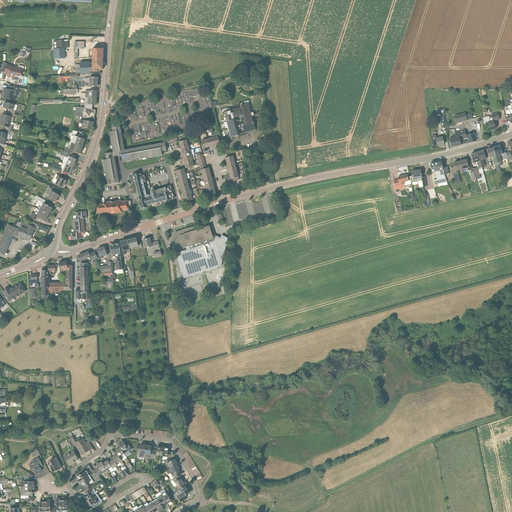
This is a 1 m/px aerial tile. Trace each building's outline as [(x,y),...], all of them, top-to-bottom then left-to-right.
[(64,48),(54,49),(55,59),(65,58),(64,48)] [(92,59),(103,59),(103,48),(98,48),(92,48),(92,59)] [(103,69),(103,59),(92,59),(92,64),(91,63),(91,62),(80,62),(81,74),(91,73),(91,72),(98,72),(98,69),(103,69)] [(14,68),(12,68),(12,66),(7,65),(5,73),(12,75),(10,82),(18,84),(20,79),(23,77),(22,76),(24,67),(18,65),(18,68),(15,67),(14,68)] [(98,78),(93,77),(89,77),(89,78),(85,79),(85,82),(82,82),(82,86),(85,86),(92,86),(97,87),(97,81),(98,81),(98,79),(98,78)] [(16,91),(18,92),(19,88),(9,85),(8,89),(6,88),(4,98),(14,100),(16,96),(15,95),(16,91)] [(92,105),(96,105),(96,98),(85,98),(84,107),(92,108),(92,105)] [(3,108),(9,109),(9,112),(15,114),(16,111),(14,110),(15,104),(5,102),(3,108)] [(254,130),(254,129),(255,128),(253,123),(248,104),(240,106),(240,107),(232,109),(224,112),(231,137),(238,135),(238,137),(240,137),(239,134),(238,130),(243,128),(244,132),(245,135),(246,135),(246,133),(256,130),(255,130),(254,130)] [(92,109),(92,108),(84,107),(84,108),(76,107),(75,116),(79,117),(81,117),(81,119),(80,119),(79,123),(80,123),(82,123),(82,127),(92,129),(95,110),(92,109)] [(8,115),(2,114),(1,119),(11,122),(12,116),(14,117),(15,114),(9,112),(8,115)] [(465,112),(458,114),(460,122),(467,121),(465,112)] [(442,116),(437,117),(438,124),(441,123),(445,123),(444,116),(444,113),(442,113),(442,116)] [(493,122),(500,119),(497,113),(491,115),(491,117),(490,118),(489,116),(488,116),(483,118),(484,121),(483,122),(484,126),(487,124),(488,126),(490,131),(496,128),(493,122)] [(0,121),(0,125),(5,126),(4,130),(11,131),(12,125),(10,125),(11,122),(1,119),(0,121)] [(113,152),(120,151),(123,151),(118,126),(112,127),(113,131),(109,132),(110,132),(109,132),(109,136),(110,136),(111,139),(110,139),(110,143),(111,142),(112,145),(111,146),(112,149),(113,152)] [(10,135),(11,131),(4,130),(4,133),(0,131),(0,137),(6,139),(7,134),(10,135)] [(475,136),(474,133),(466,135),(465,130),(454,132),(455,137),(449,139),(450,143),(451,147),(476,141),(475,136)] [(73,131),(72,133),(70,133),(69,136),(74,136),(72,142),(73,143),(83,146),(83,145),(84,146),(85,143),(84,143),(85,139),(78,137),(76,136),(78,132),(73,131)] [(443,140),(442,137),(436,138),(436,135),(431,136),(433,145),(437,145),(437,146),(444,145),(443,142),(444,142),(443,141),(443,140)] [(82,147),(83,146),(73,143),(69,142),(66,149),(65,148),(64,152),(70,153),(71,154),(72,151),(73,151),(76,152),(80,153),(81,150),(82,150),(83,147),(82,147)] [(159,155),(162,155),(162,152),(166,151),(165,144),(120,152),(121,155),(122,162),(123,162),(122,161),(126,160),(126,161),(129,161),(129,160),(132,159),(133,160),(136,160),(136,159),(139,158),(139,159),(142,158),(142,157),(146,157),(146,158),(149,157),(149,156),(152,156),(152,157),(156,156),(155,155),(159,154),(159,155)] [(504,159),(507,158),(505,149),(501,150),(500,145),(493,148),(498,165),(499,166),(502,165),(501,162),(499,155),(502,154),(504,159)] [(495,166),(498,165),(493,148),(486,150),(488,154),(489,158),(492,157),(495,164),(495,166)] [(480,160),(481,165),(484,165),(483,160),(486,159),(485,155),(483,150),(477,152),(480,160)] [(121,155),(120,152),(120,151),(113,152),(105,153),(106,160),(103,160),(102,161),(103,164),(104,164),(104,167),(105,167),(106,170),(105,170),(106,174),(107,173),(107,177),(106,177),(107,180),(110,180),(111,184),(117,183),(113,157),(121,155)] [(480,160),(477,152),(476,153),(475,152),(474,153),(471,154),(473,163),(476,162),(478,167),(472,169),(473,172),(476,180),(481,178),(479,174),(478,170),(482,169),(481,165),(480,160)] [(226,163),(234,161),(232,153),(227,155),(227,157),(225,158),(226,163)] [(76,159),(72,157),(70,157),(66,164),(74,167),(76,163),(75,162),(76,159)] [(470,171),(469,168),(468,163),(467,164),(466,160),(460,161),(462,169),(466,168),(467,171),(470,171)] [(442,168),(442,166),(441,161),(430,164),(431,169),(431,173),(435,172),(437,179),(433,180),(435,185),(447,182),(444,175),(442,168)] [(458,170),(462,169),(460,161),(454,163),(455,167),(454,167),(455,174),(453,174),(455,180),(460,179),(458,173),(459,173),(458,170)] [(60,172),(62,168),(52,164),(50,169),(60,172)] [(72,172),(74,167),(66,164),(63,171),(65,172),(70,174),(71,171),(72,172)] [(422,181),(423,187),(426,186),(425,176),(421,177),(420,170),(411,171),(412,176),(409,176),(411,184),(411,182),(422,181)] [(144,175),(141,175),(140,172),(132,175),(134,181),(135,181),(139,199),(138,199),(140,209),(142,208),(142,209),(143,210),(146,209),(146,208),(146,207),(147,207),(147,205),(154,203),(157,203),(164,201),(171,199),(174,198),(171,186),(168,187),(163,188),(156,190),(157,191),(155,192),(155,191),(153,189),(151,190),(150,192),(151,195),(147,196),(143,182),(146,182),(144,175)] [(239,179),(238,175),(237,172),(229,174),(231,179),(233,178),(234,181),(239,179)] [(60,178),(61,177),(57,175),(56,179),(58,180),(56,183),(59,185),(63,187),(66,181),(60,178)] [(408,181),(408,180),(407,175),(398,177),(399,179),(393,180),(394,185),(396,190),(401,189),(401,188),(405,187),(405,185),(411,184),(409,176),(410,180),(408,181)] [(52,191),(53,189),(49,187),(46,193),(49,195),(47,198),(51,200),(55,202),(59,195),(52,191)] [(49,205),(44,203),(46,200),(36,195),(34,200),(37,202),(37,203),(40,204),(39,205),(42,207),(40,210),(49,214),(52,208),(48,206),(49,205)] [(128,201),(121,202),(121,201),(105,202),(103,203),(104,204),(97,205),(98,213),(104,212),(105,214),(122,213),(122,210),(129,210),(130,211),(132,211),(131,205),(128,205),(128,201)] [(45,221),(49,214),(40,210),(37,216),(32,213),(29,217),(35,220),(36,218),(41,220),(41,219),(45,221)] [(77,219),(83,219),(87,218),(86,211),(75,212),(76,216),(77,215),(77,219)] [(18,234),(18,235),(24,238),(29,225),(21,222),(19,227),(21,227),(20,230),(14,227),(12,232),(14,232),(18,234)] [(8,241),(10,242),(14,232),(12,232),(14,227),(8,225),(0,242),(0,253),(2,254),(8,241)] [(36,228),(29,225),(24,238),(29,241),(31,237),(33,233),(34,233),(36,228)] [(172,242),(183,248),(185,247),(186,250),(175,253),(183,278),(220,266),(224,254),(228,238),(221,234),(219,237),(211,234),(209,226),(195,231),(193,226),(175,232),(171,239),(171,240),(171,241),(172,242)] [(142,248),(141,242),(137,243),(136,238),(127,240),(130,250),(130,249),(132,249),(138,247),(139,249),(142,248)] [(152,249),(155,249),(159,248),(158,241),(151,243),(150,238),(146,239),(146,238),(144,239),(143,240),(144,245),(145,248),(152,247),(152,249)] [(130,251),(130,250),(127,240),(120,242),(121,246),(123,251),(122,251),(123,255),(126,254),(125,250),(127,250),(128,252),(130,251)] [(121,254),(120,249),(119,244),(110,245),(111,250),(112,255),(117,255),(121,254)] [(107,255),(106,252),(105,247),(97,249),(98,250),(95,251),(95,254),(97,258),(98,260),(100,259),(99,256),(103,255),(104,256),(107,255)] [(97,258),(95,254),(95,252),(89,255),(88,252),(78,256),(80,262),(88,259),(89,261),(91,261),(97,258)] [(21,283),(15,287),(19,295),(25,291),(21,283)] [(60,290),(64,290),(64,284),(64,283),(48,283),(48,292),(60,292),(60,290)] [(3,291),(9,301),(19,295),(15,287),(10,290),(9,288),(3,291)] [(81,299),(85,299),(86,303),(90,302),(89,299),(89,289),(81,290),(81,299)] [(88,441),(86,443),(83,438),(77,442),(74,436),(69,439),(74,447),(76,445),(82,455),(92,448),(88,441)] [(132,450),(130,447),(128,443),(125,445),(122,440),(120,442),(121,443),(119,445),(125,454),(132,450)] [(144,457),(146,445),(140,444),(140,446),(137,445),(137,450),(137,452),(139,453),(139,457),(144,457)] [(124,454),(125,454),(119,445),(118,445),(119,446),(117,447),(118,449),(115,451),(116,453),(121,459),(126,456),(124,454)] [(152,459),(153,450),(151,450),(152,446),(146,445),(144,457),(144,458),(152,459)] [(161,456),(163,447),(157,446),(157,450),(153,450),(152,459),(156,459),(156,456),(161,456)] [(164,462),(170,458),(171,452),(168,451),(168,448),(163,447),(161,456),(167,457),(167,459),(164,462)] [(77,457),(75,453),(73,450),(63,456),(66,461),(69,465),(75,461),(74,459),(77,457)] [(123,463),(121,459),(116,453),(114,454),(115,456),(113,457),(117,464),(120,462),(121,465),(123,463)] [(40,467),(43,465),(38,457),(32,460),(33,462),(29,465),(32,471),(34,470),(36,474),(39,473),(39,472),(42,470),(40,467)] [(60,465),(58,460),(56,457),(49,461),(51,463),(48,464),(53,472),(59,469),(57,466),(60,465)] [(118,466),(117,464),(113,457),(110,459),(111,460),(109,462),(108,460),(107,460),(112,467),(113,469),(116,467),(117,469),(119,468),(118,466)] [(170,468),(176,464),(178,463),(175,458),(172,461),(170,458),(164,462),(165,464),(167,463),(170,468)] [(112,467),(107,460),(105,462),(104,460),(102,462),(107,471),(108,473),(110,471),(109,469),(112,467)] [(102,474),(107,471),(102,462),(99,463),(98,462),(95,463),(98,467),(96,469),(100,476),(102,474)] [(174,479),(180,475),(179,472),(178,469),(179,469),(176,464),(170,468),(166,470),(168,474),(170,473),(174,479)] [(86,477),(87,477),(89,476),(86,471),(77,477),(78,479),(77,480),(78,482),(86,477)] [(178,490),(186,486),(186,485),(187,485),(185,482),(183,483),(179,476),(181,475),(180,475),(174,479),(172,480),(174,483),(175,482),(177,486),(175,487),(174,487),(173,490),(175,490),(175,489),(176,491),(178,490)] [(89,482),(87,477),(86,477),(78,482),(79,484),(81,484),(82,486),(84,486),(86,489),(91,486),(89,482)] [(0,490),(3,490),(1,485),(8,483),(7,480),(0,482),(1,484),(0,483),(0,490)] [(94,495),(97,493),(94,488),(95,487),(93,485),(91,486),(86,489),(84,491),(86,495),(84,496),(86,500),(94,495)] [(177,497),(178,498),(180,502),(187,498),(185,496),(187,495),(186,494),(190,492),(186,486),(178,490),(181,495),(177,497)] [(34,492),(34,487),(21,487),(21,495),(31,495),(31,492),(34,492)] [(162,495),(167,504),(171,501),(166,492),(162,495)] [(94,495),(86,500),(90,507),(92,505),(94,508),(93,508),(100,504),(100,503),(99,504),(98,502),(94,495)] [(162,506),(167,504),(162,495),(157,498),(158,500),(162,506)] [(162,507),(162,506),(158,500),(157,498),(153,501),(159,511),(163,509),(162,507)] [(62,510),(62,501),(56,501),(56,508),(53,507),(53,511),(61,511),(62,510)] [(67,511),(70,511),(70,506),(67,506),(67,501),(62,501),(62,510),(67,510),(67,511)] [(44,511),(45,511),(45,502),(39,502),(39,507),(32,507),(33,511),(44,511)] [(53,511),(53,507),(50,507),(50,502),(45,502),(45,511),(50,511),(49,511),(53,511)] [(152,511),(158,511),(159,511),(153,503),(149,506),(152,511)]
